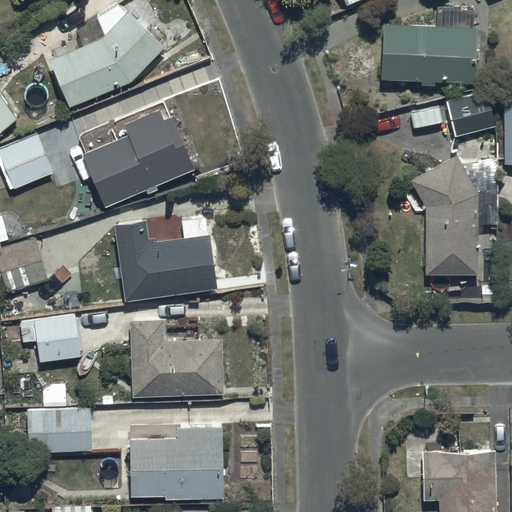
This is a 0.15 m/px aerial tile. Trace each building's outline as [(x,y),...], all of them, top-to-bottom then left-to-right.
[(435,25),(381,22),(378,77),(418,79),(417,84),(434,85),(434,80),(471,82),(475,24),(471,24),(472,7),(436,5),(435,25)] [(129,7),(101,36),(50,56),(69,104),(129,81),(166,42),(129,7)] [(485,88),(443,100),(453,135),(495,123),(485,88)] [(0,89),(0,129),(19,116),(0,89)] [(511,91),(501,91),(501,162),(511,161),(511,91)] [(166,102),(124,121),(129,131),(117,137),(83,152),(106,203),(145,186),(147,191),(156,187),(154,182),(194,165),(166,102)] [(38,130),(0,145),(0,154),(13,188),(54,172),(38,130)] [(424,203),(424,272),(476,272),(476,243),(477,243),(476,222),(496,222),(495,206),(499,206),(497,160),(460,161),(455,152),(410,177),(410,178),(424,203)] [(218,284),(211,232),(155,240),(155,235),(149,236),(147,218),(115,222),(125,297),(218,284)] [(36,235),(0,245),(0,269),(6,290),(59,275),(48,238),(38,241),(36,235)] [(96,294),(60,295),(60,309),(97,308),(96,294)] [(75,311),(21,318),(24,341),(35,340),(38,359),(80,354),(75,311)] [(164,318),(130,318),(132,392),(224,391),(223,336),(164,337),(164,318)] [(65,382),(41,383),(42,404),(66,403),(65,382)] [(92,448),(91,406),(42,407),(6,408),(7,431),(27,431),(28,450),(92,448)] [(223,424),(129,425),(130,493),(166,493),(166,496),(198,496),(198,500),(223,500),(223,424)] [(426,449),(421,449),(421,496),(438,496),(438,511),(494,511),(494,448),(444,448),(444,443),(426,443),(426,449)] [(92,511),(92,503),(50,504),(50,511),(92,511)]
